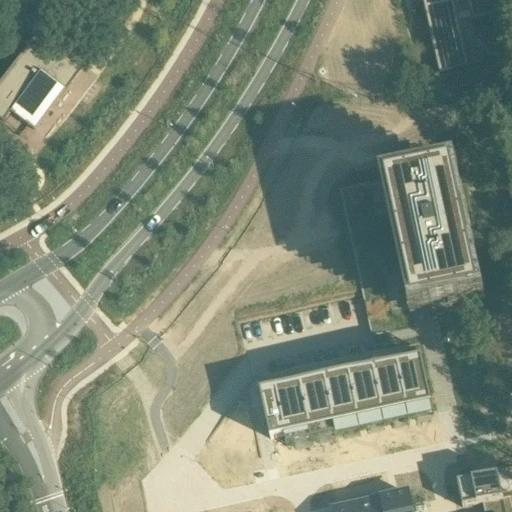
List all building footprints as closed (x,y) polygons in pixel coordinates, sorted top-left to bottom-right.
[(422,0),(439,75),(469,69),(459,25),(472,22),(472,24),(502,17),(497,0),(422,0)] [(37,36),(0,84),(0,120),(3,123),(11,113),(35,132),(83,71),(37,36)] [(274,391),(260,394),(271,441),(284,438),(286,447),(434,415),(457,410),(454,394),(434,306),(468,299),(480,296),(477,285),(452,170),(398,181),(397,177),(340,190),(342,201),(355,264),(371,338),(391,333),(394,344),(374,348),(377,360),(321,372),(272,383),(274,391)] [(498,475),(457,484),(463,509),(503,501),(498,475)] [(385,500),(383,500),(385,511),(411,511),(408,495),(385,500)] [(363,509),(361,510),(361,511),(385,511),(383,500),(382,500),(383,505),(363,509)]
